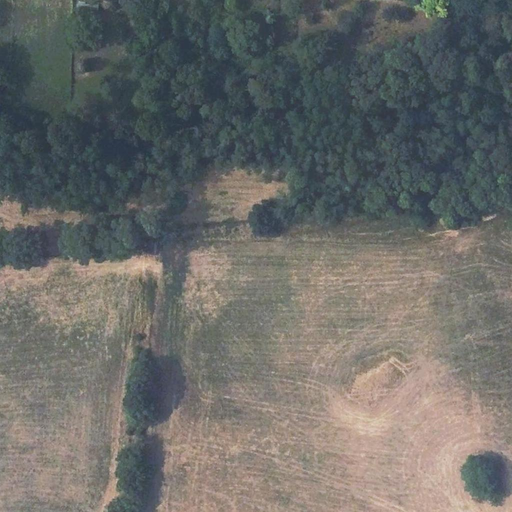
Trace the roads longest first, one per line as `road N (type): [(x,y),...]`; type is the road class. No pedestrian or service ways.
road 1 (track): [(0,258),(511,195)]
road 2 (track): [(0,142),(64,153),(335,115),(511,114)]
